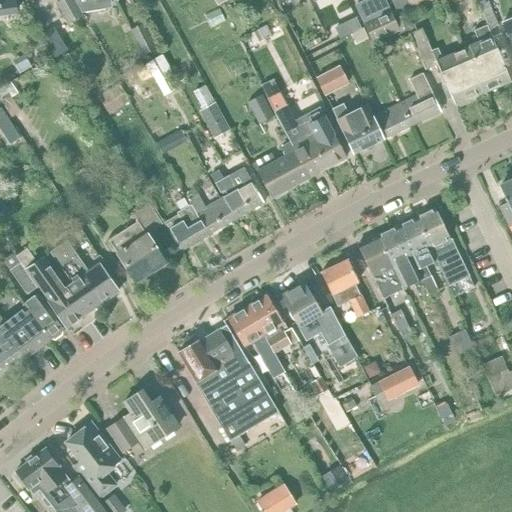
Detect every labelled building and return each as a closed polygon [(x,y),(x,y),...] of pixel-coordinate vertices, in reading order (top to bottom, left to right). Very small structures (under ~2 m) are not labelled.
[(0,0),(0,14),(0,15),(0,14),(0,12),(14,11),(13,0),(0,0)] [(73,0),(59,0),(56,2),(68,23),(82,16),(73,0)] [(74,0),(75,2),(81,12),(105,8),(104,2),(116,0),(74,0)] [(383,0),(369,0),(356,6),(364,23),(372,41),(397,30),(389,12),(383,0)] [(487,24),(486,25),(490,37),(501,33),(488,1),(478,4),(487,24)] [(511,18),(502,22),(511,44),(511,18)] [(168,21),(160,26),(165,36),(174,32),(168,21)] [(142,23),(131,29),(144,55),(155,49),(142,23)] [(345,23),(335,28),(340,39),(350,33),(345,23)] [(490,37),(486,25),(473,30),(478,42),(462,49),(482,93),(510,80),(490,37)] [(53,27),(42,34),(55,56),(67,50),(53,27)] [(482,93),(462,49),(440,59),(438,53),(439,53),(437,48),(431,50),(421,28),(409,33),(424,70),(436,65),(455,105),(482,93)] [(258,30),(248,35),(253,44),(263,39),(258,30)] [(410,41),(401,45),(405,55),(414,50),(410,41)] [(12,61),(19,74),(31,68),(24,54),(12,61)] [(162,55),(146,64),(163,96),(179,87),(162,55)] [(339,65),(315,77),(324,96),(348,83),(339,65)] [(139,72),(129,78),(142,100),(152,95),(139,72)] [(417,96),(399,105),(410,127),(440,113),(429,90),(430,90),(422,73),(408,79),(417,96)] [(99,90),(96,93),(108,114),(129,101),(116,80),(99,90)] [(273,80),(260,87),(273,112),(286,105),(273,80)] [(9,93),(0,98),(0,99),(11,118),(21,112),(9,93)] [(262,94),(247,102),(258,124),(274,116),(262,94)] [(214,102),(199,111),(214,138),(230,129),(214,102)] [(381,141),(363,105),(351,111),(346,109),(343,103),(331,109),(336,118),(335,119),(337,123),(336,124),(351,155),(381,141)] [(410,127),(399,105),(373,117),(367,103),(363,105),(381,141),(410,127)] [(286,105),(273,112),(290,143),(289,143),(306,178),(344,158),(323,118),(318,107),(295,120),(286,105)] [(1,107),(0,107),(0,129),(3,134),(14,127),(1,107)] [(166,138),(157,143),(162,153),(172,148),(166,138)] [(269,198),(306,178),(289,143),(288,142),(279,147),(284,156),(274,161),(269,153),(251,163),(269,198)] [(128,167),(118,173),(124,183),(134,177),(128,167)] [(228,176),(247,211),(261,204),(241,169),(228,176)] [(219,170),(210,175),(215,183),(223,178),(219,170)] [(234,219),(247,211),(228,176),(223,178),(215,183),(220,192),(222,191),(224,195),(221,197),(234,219)] [(207,177),(198,181),(203,191),(212,186),(207,177)] [(135,179),(125,185),(130,194),(140,188),(135,179)] [(511,181),(500,187),(507,202),(498,206),(508,227),(511,225),(511,181)] [(142,189),(130,196),(136,205),(148,198),(142,189)] [(234,219),(221,197),(202,208),(194,195),(186,200),(188,204),(205,235),(234,219)] [(136,222),(107,240),(133,281),(162,263),(145,235),(162,224),(148,203),(132,214),(136,222)] [(205,235),(188,204),(175,212),(176,215),(163,222),(167,229),(166,229),(178,251),(205,235)] [(435,208),(416,217),(435,260),(437,265),(444,281),(466,272),(455,248),(454,249),(435,208)] [(420,278),(422,281),(431,277),(425,265),(435,260),(416,217),(396,227),(415,268),(416,271),(420,278)] [(415,268),(396,227),(377,236),(392,266),(402,287),(420,278),(416,271),(415,268)] [(403,289),(392,266),(377,236),(358,246),(383,299),(403,289)] [(26,248),(16,255),(37,287),(64,328),(117,292),(98,264),(88,271),(66,240),(49,252),(71,282),(62,289),(44,263),(39,266),(26,248)] [(37,287),(16,255),(13,252),(2,260),(26,294),(37,287)] [(346,259),(320,272),(338,306),(350,300),(358,317),(368,312),(354,284),(357,283),(346,259)] [(0,272),(0,289),(8,283),(0,272)] [(431,277),(422,281),(427,293),(428,295),(437,290),(431,277)] [(304,282),(280,296),(298,327),(308,321),(315,332),(318,329),(327,345),(344,335),(329,306),(328,307),(329,308),(322,313),(304,282)] [(25,307),(49,339),(50,339),(53,339),(61,333),(61,330),(62,329),(48,310),(49,310),(37,293),(24,302),(27,306),(25,307)] [(266,295),(246,307),(274,354),(298,340),(291,328),(289,330),(284,321),(281,323),(276,315),(277,314),(266,295)] [(25,307),(0,326),(0,338),(4,343),(10,339),(24,358),(49,339),(25,307)] [(284,372),(274,354),(246,307),(227,317),(244,346),(252,341),(273,378),(284,372)] [(400,310),(391,314),(397,326),(403,340),(412,335),(400,310)] [(200,339),(177,352),(213,412),(231,441),(278,413),(253,370),(249,362),(247,363),(225,326),(219,330),(218,330),(201,340),(200,339)] [(465,329),(448,337),(457,355),(474,347),(465,329)] [(471,339),(476,351),(492,345),(487,332),(471,339)] [(344,335),(327,345),(340,365),(357,355),(344,335)] [(0,376),(24,358),(10,339),(4,343),(0,338),(0,376)] [(501,356),(481,364),(495,396),(511,388),(511,369),(508,372),(501,356)] [(372,363),(364,367),(369,378),(380,372),(376,364),(372,363)] [(408,368),(370,386),(375,396),(384,392),(388,399),(416,385),(408,368)] [(329,389),(321,376),(310,383),(317,396),(329,389)] [(122,419),(107,429),(122,453),(138,442),(143,449),(178,425),(163,404),(155,409),(141,390),(123,403),(130,413),(122,419)] [(353,400),(342,405),(346,412),(357,406),(353,400)] [(447,404),(436,409),(444,426),(455,421),(447,404)] [(72,467),(80,478),(87,487),(97,499),(115,485),(105,473),(119,461),(90,423),(65,443),(79,461),(72,467)] [(106,511),(87,487),(80,478),(71,484),(45,449),(14,472),(32,496),(38,491),(53,511),(106,511)] [(338,466),(321,477),(329,490),(347,479),(338,466)] [(283,483),(255,500),(262,511),(284,511),(297,505),(283,483)] [(114,494),(101,504),(106,511),(124,511),(126,511),(114,494)]
